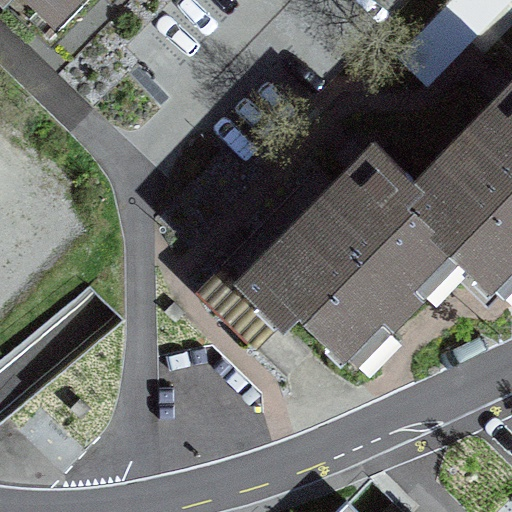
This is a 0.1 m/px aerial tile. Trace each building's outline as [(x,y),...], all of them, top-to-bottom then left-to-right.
[(6,0),(50,43),(92,0),(6,0)] [(446,0),(400,44),(430,77),(511,0),(446,0)] [(511,81),(500,93),(415,180),(398,197),(446,243),(487,283),(511,256),(511,81)] [(408,281),(446,243),(398,197),(415,180),(375,140),(359,156),(333,182),(318,166),(221,264),(281,323),(295,308),(340,351),(379,311),(390,322),(419,292),(408,281)] [(373,511),(402,511),(409,507),(380,475),(358,494),(373,511)] [(357,511),(347,502),(336,511),(357,511)]
